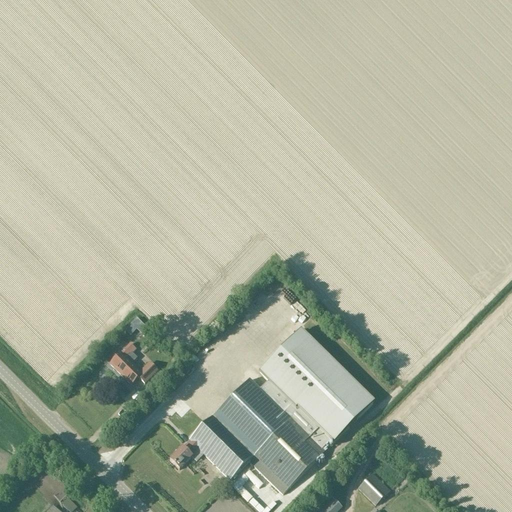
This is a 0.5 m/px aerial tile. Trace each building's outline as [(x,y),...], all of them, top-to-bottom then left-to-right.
[(329,442),(332,445),(372,405),(303,337),(306,335),(301,330),(299,333),(298,333),(259,373),(292,405),(283,415),(320,452),(329,442)] [(124,358),(133,349),(129,345),(109,365),(130,386),(138,379),(144,385),(157,373),(148,364),(139,373),(124,358)] [(189,442),(190,443),(197,450),(229,482),(248,463),(282,496),(323,455),(320,452),(283,415),(248,381),(189,442)] [(182,449),(169,462),(178,471),(191,458),(190,457),(197,450),(190,443),(183,450),(182,449)] [(374,507),(389,492),(372,475),(357,490),(374,507)] [(338,511),(341,509),(330,497),(314,511),(338,511)]
